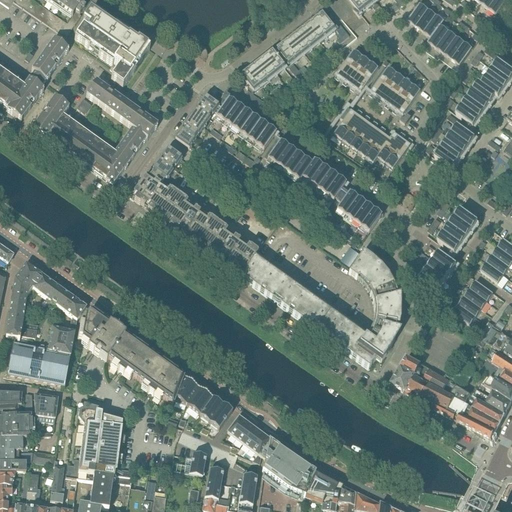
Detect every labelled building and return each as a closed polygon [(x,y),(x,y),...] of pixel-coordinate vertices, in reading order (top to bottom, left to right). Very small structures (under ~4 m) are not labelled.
[(8,9),(13,3),(14,0),(2,0),(0,4),(8,9)] [(31,0),(14,0),(13,3),(24,11),(32,1),(31,0)] [(46,0),(72,18),(75,13),(79,16),(85,7),(74,0),(46,0)] [(359,19),(362,17),(360,15),(378,0),(348,0),(355,9),(353,10),(353,11),(359,19)] [(393,0),(397,4),(392,8),(392,9),(395,13),(399,10),(400,9),(405,5),(401,0),(393,0)] [(496,0),(484,0),(481,5),(489,11),(496,0)] [(496,17),(497,16),(508,0),(496,0),(489,11),(496,17)] [(24,11),(36,20),(44,9),(32,1),(24,11)] [(460,6),(471,13),(473,9),(463,2),(460,6)] [(407,23),(415,29),(428,11),(420,6),(407,23)] [(55,17),(44,9),(36,20),(48,28),(55,17)] [(435,17),(428,11),(415,29),(423,34),(435,17)] [(110,81),(122,89),(124,87),(124,88),(127,83),(128,81),(129,82),(131,78),(131,77),(140,64),(141,64),(144,60),(143,60),(144,58),(145,59),(148,54),(147,54),(149,51),(137,43),(136,45),(128,39),(129,39),(128,38),(128,37),(122,33),(122,34),(120,33),(121,32),(117,29),(116,30),(105,22),(103,21),(103,20),(99,17),(99,18),(97,17),(98,16),(93,13),(93,14),(91,12),(82,24),(85,25),(74,41),(76,43),(80,46),(81,45),(82,47),(86,50),(100,59),(99,60),(103,63),(104,62),(105,63),(105,64),(110,68),(111,67),(109,71),(115,75),(110,81)] [(81,17),(79,16),(75,13),(72,18),(67,25),(55,17),(48,28),(65,40),(81,17)] [(275,51),(274,53),(283,65),(285,64),(287,66),(334,30),(330,26),(335,22),(330,16),(325,19),(321,14),(274,50),(275,51)] [(485,26),(486,25),(488,22),(477,14),(475,18),(485,26)] [(423,34),(431,40),(443,23),(435,17),(423,34)] [(428,45),(436,50),(448,33),(441,28),(444,23),(443,23),(431,40),(428,45)] [(460,23),(458,25),(457,27),(467,34),(470,30),(460,23)] [(337,24),(334,26),(337,31),(336,32),(341,39),(336,42),(339,46),(348,38),(337,24)] [(456,39),(448,33),(436,50),(444,56),(456,39)] [(444,56),(452,62),(464,45),(456,39),(444,56)] [(33,74),(33,75),(28,81),(40,90),(45,84),(68,52),(53,41),(31,72),(33,74)] [(452,62),(460,68),(472,50),(464,45),(452,62)] [(498,64),(481,87),(496,97),(496,98),(498,100),(511,80),(511,73),(504,68),(507,64),(487,50),(484,53),(498,64)] [(370,81),(378,70),(354,52),(337,76),(361,94),(366,87),(368,89),(369,88),(372,83),(370,81)] [(239,77),(250,90),(252,94),(284,69),(281,67),(283,65),(274,53),(272,54),(270,53),(239,77)] [(479,53),(475,59),(479,62),(484,56),(479,53)] [(24,61),(28,63),(33,57),(29,54),(24,61)] [(471,65),(474,67),(475,68),(479,62),(475,59),(471,65)] [(307,72),(306,71),(303,68),(298,72),(293,65),(288,69),(297,80),(307,72)] [(403,117),(410,107),(420,93),(389,69),(387,71),(384,69),(370,89),(373,91),(371,93),(403,117)] [(470,70),(466,76),(470,79),(474,73),(470,70)] [(0,97),(12,81),(0,72),(0,97)] [(466,85),(470,79),(466,76),(462,82),(466,85)] [(23,89),(12,81),(0,97),(0,107),(21,122),(29,111),(14,101),(23,89)] [(23,89),(14,101),(29,111),(43,91),(40,90),(28,81),(23,89)] [(86,98),(116,119),(127,105),(96,83),(86,98)] [(458,85),(454,91),(458,94),(462,88),(458,85)] [(473,130),(496,98),(496,97),(481,87),(479,85),(456,117),(473,130)] [(282,90),(282,89),(279,87),(270,94),(273,97),(282,90)] [(195,111),(189,119),(203,129),(209,121),(208,121),(211,117),(212,117),(214,114),(217,116),(221,111),(216,107),(224,97),(213,89),(206,100),(204,99),(198,107),(199,108),(197,112),(195,111)] [(454,100),(458,94),(454,91),(449,97),(454,100)] [(258,107),(262,102),(248,93),(244,98),(258,107)] [(228,102),(230,99),(225,95),(224,97),(216,107),(221,111),(217,116),(215,119),(263,153),(275,136),(228,102)] [(32,130),(46,141),(63,118),(68,110),(54,99),(32,130)] [(83,115),(90,106),(83,101),(76,110),(83,115)] [(374,165),(376,162),(378,160),(391,141),(390,141),(351,113),(354,109),(347,104),(342,110),(346,113),(343,118),(339,115),(336,118),(344,123),(334,137),(374,165)] [(157,127),(145,118),(127,105),(116,119),(131,130),(145,141),(147,141),(157,127)] [(404,120),(402,119),(400,123),(405,127),(410,119),(407,116),(404,120)] [(447,120),(450,123),(458,128),(435,160),(452,173),(475,141),(462,131),(465,128),(449,117),(447,120)] [(84,133),(63,118),(46,141),(68,156),(84,133)] [(197,137),(203,129),(189,119),(183,127),(185,128),(183,132),(181,131),(175,139),(189,149),(195,141),(194,140),(197,137)] [(442,130),(443,130),(446,132),(450,126),(447,123),(442,130)] [(128,165),(145,141),(131,130),(114,154),(128,165)] [(89,171),(105,148),(84,133),(68,156),(89,171)] [(391,141),(378,160),(376,162),(392,173),(405,154),(408,156),(412,150),(410,148),(411,147),(394,135),(390,141),(391,141)] [(299,184),(301,181),(311,167),(310,166),(279,144),(282,140),(278,138),(263,158),(267,161),(299,184)] [(490,142),(488,145),(498,153),(501,149),(490,142)] [(128,165),(114,154),(105,148),(89,171),(108,185),(109,183),(113,186),(128,165)] [(159,191),(161,188),(181,161),(167,151),(152,171),(153,172),(146,181),(159,191)] [(247,159),(244,164),(253,171),(260,161),(257,159),(254,163),(247,159)] [(392,179),(396,182),(411,162),(407,159),(392,179)] [(310,166),(311,167),(301,181),(332,203),(322,217),(326,220),(341,199),(337,197),(345,186),(313,163),(310,166)] [(261,174),(267,178),(270,174),(264,170),(261,174)] [(276,179),(270,174),(267,178),(273,183),(276,179)] [(130,199),(143,209),(168,227),(184,205),(161,188),(159,191),(146,181),(144,179),(130,199)] [(391,187),(393,183),(387,179),(384,182),(391,187)] [(275,187),(281,191),(284,187),(278,182),(277,184),(275,187)] [(290,191),(284,187),(281,191),(287,195),(290,192),(290,191)] [(507,206),(509,204),(509,203),(489,188),(486,192),(507,206)] [(302,196),(299,200),(305,204),(306,202),(307,200),(308,200),(306,199),(311,192),(307,189),(302,196)] [(293,196),(299,200),(302,196),(295,192),(293,196)] [(348,195),(336,212),(368,235),(380,218),(348,195)] [(309,205),(315,209),(318,206),(312,201),(309,205)] [(490,201),(487,205),(498,212),(500,209),(490,201)] [(441,210),(445,213),(450,207),(446,204),(441,210)] [(168,227),(205,253),(221,230),(208,220),(207,221),(199,216),(199,215),(194,211),(194,212),(184,205),(168,227)] [(502,215),(506,218),(511,209),(511,206),(510,205),(502,215)] [(315,209),(321,214),(324,210),(318,206),(315,209)] [(441,219),(445,213),(441,210),(437,216),(441,219)] [(438,244),(439,244),(455,256),(478,224),(461,212),(438,244)] [(310,228),(314,231),(321,221),(318,218),(310,228)] [(432,227),(436,230),(440,224),(436,221),(432,227)] [(330,224),(330,225),(327,228),(333,233),(336,229),(330,224)] [(432,236),(436,230),(432,227),(428,233),(432,236)] [(328,239),(330,236),(320,228),(318,232),(328,239)] [(342,233),(336,229),(333,233),(339,237),(342,233)] [(205,253),(240,278),(255,258),(257,255),(247,248),(247,250),(239,244),(234,240),(233,240),(226,235),(226,233),(221,230),(205,253)] [(342,241),(348,245),(351,241),(345,237),(342,241)] [(357,246),(351,241),(348,245),(354,250),(357,246)] [(511,247),(504,241),(498,249),(511,259),(511,247)] [(433,250),(429,247),(424,253),(428,256),(433,250)] [(0,260),(7,266),(13,258),(0,249),(0,248),(0,260)] [(509,270),(511,266),(511,259),(498,249),(492,257),(509,270)] [(348,274),(356,280),(362,285),(366,291),(370,297),(372,304),(373,311),(373,318),(372,325),(370,332),(367,338),(365,340),(367,342),(353,361),(368,371),(376,360),(381,364),(386,356),(385,356),(386,356),(387,355),(387,354),(387,353),(388,353),(393,344),(397,333),(399,322),(400,309),(398,298),(394,287),(388,276),(380,266),(379,267),(375,263),(371,259),(363,253),(348,274)] [(425,257),(423,255),(421,254),(417,260),(421,263),(425,257)] [(416,287),(433,299),(457,267),(439,255),(416,287)] [(503,278),(509,270),(492,257),(486,265),(503,278)] [(255,258),(240,278),(241,279),(240,280),(252,288),(309,329),(335,348),(353,361),(367,342),(365,340),(367,338),(319,304),(313,300),(268,267),(267,267),(256,259),(255,258)] [(421,266),(417,263),(413,269),(417,272),(421,266)] [(498,286),(503,278),(486,265),(480,273),(498,286)] [(22,271),(17,278),(33,289),(73,318),(72,320),(70,328),(68,328),(55,325),(54,330),(52,329),(48,348),(47,353),(50,353),(70,357),(74,335),(76,323),(85,310),(41,277),(25,266),(22,271)] [(418,275),(412,271),(409,275),(415,279),(418,275)] [(12,297),(6,339),(10,339),(13,340),(20,341),(20,339),(32,341),(36,341),(36,338),(38,327),(28,326),(27,331),(22,330),(22,328),(27,299),(27,297),(33,289),(17,278),(15,282),(13,293),(12,297)] [(476,283),(470,291),(487,304),(493,296),(476,283)] [(481,312),(487,304),(470,291),(464,299),(481,312)] [(475,320),(481,312),(464,299),(458,307),(475,320)] [(511,311),(511,309),(508,306),(503,313),(509,316),(511,311)] [(470,328),(475,320),(458,307),(452,315),(470,328)] [(147,393),(149,394),(154,398),(156,395),(173,407),(175,400),(183,380),(179,377),(179,376),(159,362),(159,363),(149,355),(129,341),(124,338),(125,337),(117,332),(109,326),(104,323),(90,313),(85,319),(81,341),(89,347),(87,350),(94,355),(98,358),(106,364),(108,361),(119,369),(117,371),(124,377),(126,374),(149,390),(147,393)] [(511,343),(509,341),(502,337),(491,329),(493,327),(488,324),(480,336),(478,338),(482,340),(486,343),(493,348),(496,351),(501,354),(504,348),(507,350),(504,356),(511,361),(511,343)] [(7,353),(4,370),(8,371),(7,378),(24,382),(25,382),(44,386),(46,386),(64,389),(70,358),(70,357),(50,353),(47,353),(48,348),(43,348),(43,347),(40,347),(39,347),(38,351),(31,350),(12,346),(11,354),(7,353)] [(485,361),(487,362),(491,365),(511,377),(511,363),(495,353),(496,351),(493,348),(485,361)] [(401,370),(412,377),(418,366),(407,360),(401,370)] [(481,370),(494,378),(511,389),(511,377),(491,365),(487,362),(481,370)] [(464,365),(459,374),(468,380),(472,373),(471,369),(464,365)] [(401,370),(391,386),(403,393),(405,395),(415,378),(421,368),(418,366),(412,377),(401,370)] [(421,368),(415,378),(422,382),(429,386),(427,391),(424,391),(421,398),(422,399),(420,403),(426,407),(428,402),(433,405),(447,411),(460,417),(465,407),(450,398),(455,388),(451,385),(443,381),(421,368)] [(240,373),(233,382),(261,404),(269,395),(240,373)] [(465,385),(468,380),(459,374),(454,382),(461,387),(465,385)] [(421,398),(424,391),(419,388),(422,382),(415,378),(405,395),(420,403),(422,399),(421,398)] [(481,386),(492,393),(494,395),(495,394),(511,404),(511,402),(511,393),(490,379),(489,380),(486,378),(481,385),(481,386)] [(183,380),(175,400),(185,407),(198,390),(184,380),(183,380)] [(465,407),(479,415),(500,425),(504,417),(472,398),(455,388),(450,398),(465,407)] [(198,390),(185,407),(186,407),(200,418),(212,401),(198,390)] [(477,392),(472,398),(504,417),(511,404),(495,394),(494,395),(492,393),(488,399),(477,392)] [(22,395),(1,394),(0,393),(0,408),(17,408),(21,408),(22,395)] [(35,423),(44,424),(46,399),(34,397),(35,423)] [(44,424),(54,425),(57,401),(46,399),(44,424)] [(200,418),(199,419),(208,426),(222,408),(212,401),(200,418)] [(457,424),(460,417),(447,411),(433,405),(431,410),(457,424)] [(68,467),(66,479),(76,481),(92,483),(94,477),(113,479),(117,479),(120,480),(130,481),(131,474),(115,472),(115,468),(120,432),(120,431),(120,425),(101,420),(102,411),(88,407),(84,406),(82,411),(79,412),(78,419),(84,427),(79,462),(74,462),(73,468),(68,467)] [(222,408),(208,426),(218,433),(231,414),(232,414),(222,407),(222,408)] [(479,415),(465,407),(460,417),(495,434),(500,425),(479,415)] [(17,408),(0,408),(0,419),(25,421),(26,417),(25,417),(18,417),(17,408)] [(25,421),(0,419),(0,441),(30,441),(31,441),(31,435),(32,434),(32,422),(30,422),(30,417),(26,417),(25,421)] [(495,434),(460,417),(457,424),(491,443),(495,434)] [(238,419),(227,435),(242,446),(254,431),(238,419)] [(169,421),(167,426),(175,429),(177,424),(169,421)] [(254,431),(242,446),(257,457),(252,464),(258,467),(259,468),(261,460),(264,463),(268,442),(265,440),(254,431)] [(30,441),(0,441),(0,453),(13,454),(28,453),(29,451),(30,441)] [(304,467),(283,452),(281,451),(268,442),(264,462),(262,474),(288,491),(293,493),(300,496),(304,498),(309,485),(315,474),(310,470),(304,467)] [(13,454),(0,453),(0,464),(26,465),(32,466),(33,456),(13,457),(13,454)] [(170,473),(169,474),(202,480),(202,481),(206,459),(197,457),(192,456),(191,461),(190,469),(185,468),(171,465),(170,473)] [(26,465),(0,464),(0,474),(15,475),(24,476),(26,476),(26,465)] [(48,511),(60,511),(61,506),(63,491),(61,490),(63,469),(54,468),(53,480),(49,504),(58,505),(57,511),(48,510),(48,511)] [(204,501),(205,501),(216,503),(216,507),(227,509),(228,502),(218,500),(221,486),(223,474),(219,473),(214,472),(209,472),(209,474),(204,501)] [(323,504),(328,504),(335,506),(342,488),(315,474),(309,485),(304,498),(321,506),(322,505),(323,506),(323,504)] [(29,477),(29,476),(26,476),(24,476),(24,479),(23,483),(23,491),(22,495),(22,500),(27,501),(30,477),(29,477)] [(25,511),(37,511),(38,510),(40,492),(37,492),(39,478),(30,477),(27,501),(26,510),(25,511)] [(77,511),(99,511),(105,511),(107,511),(113,479),(94,477),(92,483),(88,506),(79,504),(77,511)] [(238,506),(237,511),(251,511),(257,480),(256,480),(248,479),(243,478),(242,480),(241,490),(238,506)] [(0,480),(0,488),(12,489),(12,482),(15,482),(15,481),(0,480)] [(152,511),(155,494),(156,485),(146,483),(145,493),(143,503),(150,504),(149,511),(152,511)] [(0,505),(8,505),(8,499),(12,499),(12,489),(0,488),(0,505)] [(335,506),(340,506),(355,509),(356,495),(342,488),(335,506)] [(126,511),(149,511),(150,504),(143,503),(145,493),(129,491),(126,511)] [(61,506),(60,511),(71,511),(74,494),(68,493),(66,511),(68,511),(62,511),(63,510),(64,506),(61,506)] [(191,493),(189,505),(195,506),(198,494),(191,493)] [(155,494),(152,511),(163,511),(166,496),(155,494)] [(379,507),(356,495),(355,509),(354,511),(378,511),(379,507)] [(204,501),(202,511),(214,511),(216,507),(216,503),(205,501),(204,501)]
